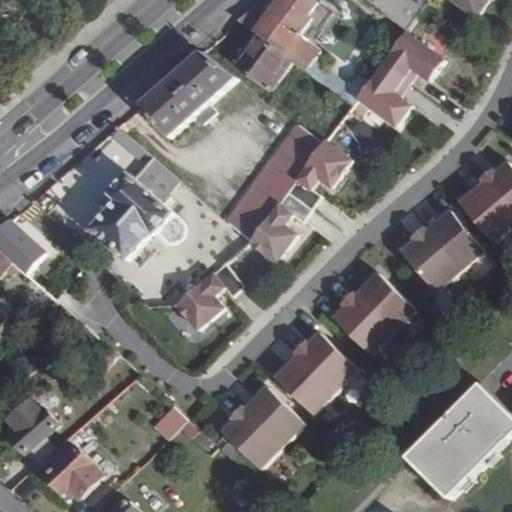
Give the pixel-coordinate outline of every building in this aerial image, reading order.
[(274,17),(260,37),(298,65),(298,66),(309,74),(323,56),(306,41),(318,23),(315,20),(324,8),(312,0),(285,0),(273,15),(274,17)] [(369,0),(412,33),(428,14),(439,0),(369,0)] [(454,0),(486,23),(501,3),(496,0),(454,0)] [(448,63),(411,34),(386,67),(411,86),(421,74),(434,84),(448,63)] [(298,65),(260,37),(244,56),(250,62),(245,71),(277,94),(298,65)] [(242,83),(206,55),(145,109),(174,141),(199,120),(207,128),(219,116),(212,107),(242,83)] [(411,86),(386,67),(359,101),(398,131),(413,109),(401,99),(411,86)] [(289,192),(325,144),(304,130),(229,223),(246,239),(289,192)] [(354,162),(327,141),(325,144),(289,192),(312,209),(321,197),(312,189),(320,180),(333,189),(354,162)] [(182,185),(155,161),(138,181),(131,178),(114,196),(124,203),(111,214),(97,230),(135,267),(161,238),(170,245),(178,245),(187,239),(189,228),(165,206),(182,185)] [(484,185),(511,217),(511,169),(510,168),(498,178),(495,175),(484,185)] [(500,248),(511,236),(511,217),(484,185),(473,195),(475,198),(463,209),(497,249),(500,248)] [(300,223),(312,209),(289,192),(246,239),(273,262),(294,235),(284,225),(291,215),(300,223)] [(124,203),(114,196),(103,207),(111,214),(124,203)] [(426,230),(463,274),(487,255),(453,214),(441,224),(438,221),(426,230)] [(12,225),(0,235),(0,251),(25,273),(30,277),(48,257),(12,225)] [(439,295),(463,274),(426,230),(414,240),(417,243),(406,254),(439,295)] [(25,273),(0,251),(0,281),(1,283),(12,275),(17,281),(25,273)] [(224,264),(185,306),(181,310),(206,333),(229,307),(219,296),(227,289),(235,295),(246,283),(224,264)] [(353,294),(394,334),(416,312),(378,275),(368,287),(365,283),(353,294)] [(372,356),(394,334),(353,294),(342,305),(345,308),(334,319),(372,356)] [(295,353),(335,393),(357,371),(319,334),(308,346),(305,343),(295,353)] [(125,361),(105,344),(90,359),(107,378),(114,371),(125,361)] [(312,416),(335,393),(295,353),(282,364),(286,367),(275,379),(312,416)] [(241,406),(282,447),(304,425),(267,389),(255,399),(251,397),(241,406)] [(511,427),(478,394),(413,462),(457,503),(511,444),(511,427)] [(15,441),(42,469),(46,466),(59,455),(46,439),(60,427),(45,412),(42,416),(32,405),(12,423),(17,427),(23,434),(15,441)] [(261,468),(282,447),(241,406),(231,418),(233,421),(223,432),(261,468)] [(161,429),(172,442),(180,436),(193,422),(181,411),(161,429)] [(186,442),(201,429),(193,422),(180,436),(186,442)] [(59,455),(46,466),(55,477),(54,481),(70,496),(76,491),(83,499),(85,497),(108,476),(84,452),(74,460),(65,448),(59,455)] [(145,511),(133,499),(119,511),(145,511)]
